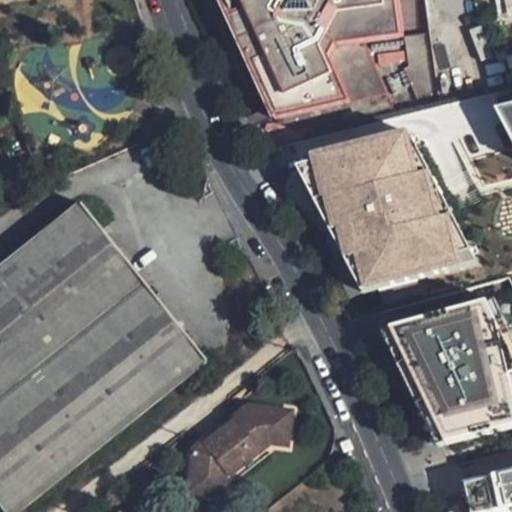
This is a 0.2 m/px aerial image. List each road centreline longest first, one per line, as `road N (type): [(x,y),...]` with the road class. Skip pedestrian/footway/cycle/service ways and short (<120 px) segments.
road 1 (unclassified): [(168,0),(220,139),(408,511)]
road 2 (unknown): [(316,322),(511,272)]
